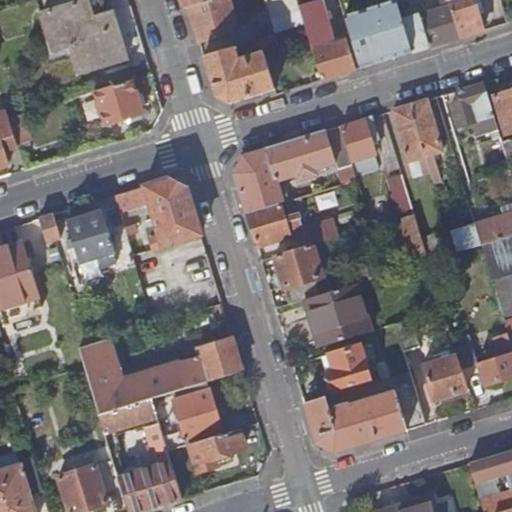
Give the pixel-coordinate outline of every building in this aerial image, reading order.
[(238,23),(230,0),(207,0),(189,6),(201,42),(233,32),(231,25),(238,23)] [(302,13),(298,0),(267,0),(277,31),(306,22),(302,13)] [(396,0),(372,7),(370,0),(340,0),(362,68),(379,63),(377,57),(386,54),(388,60),(414,52),(405,23),(404,20),(398,0),(396,0)] [(484,13),(480,0),(450,0),(452,5),(462,38),(485,30),(480,15),(484,13)] [(88,1),(41,15),(52,52),(70,47),(79,74),(126,60),(112,13),(93,19),(88,1)] [(462,38),(452,5),(404,20),(405,23),(414,52),(462,38)] [(357,70),(348,41),(336,45),(329,20),(324,22),(319,7),(302,13),(306,22),(324,80),(357,70)] [(275,34),(261,38),(263,45),(277,41),(275,34)] [(276,89),(265,51),(240,58),(236,47),(206,56),(218,96),(231,102),(276,89)] [(143,114),(133,80),(95,92),(105,125),(143,114)] [(477,137),(498,131),(483,83),(456,91),(460,103),(452,106),(459,127),(472,124),(477,137)] [(511,91),(493,98),(505,134),(511,132),(511,91)] [(429,173),(432,182),(438,180),(431,156),(442,153),(426,100),(409,106),(429,173)] [(429,173),(409,106),(392,111),(408,163),(418,160),(422,174),(429,173)] [(18,145),(10,118),(8,112),(0,114),(0,169),(8,167),(3,149),(18,145)] [(33,140),(25,113),(10,118),(18,145),(33,140)] [(377,139),(370,117),(340,127),(351,163),(375,156),(370,142),(377,139)] [(297,181),(316,175),(315,170),(336,164),(342,184),(356,179),(355,177),(351,163),(340,127),(244,156),(234,174),(246,214),(278,204),(282,203),(276,181),(296,175),(297,181)] [(379,169),(375,156),(351,163),(355,177),(379,169)] [(418,160),(408,163),(413,178),(422,174),(418,160)] [(508,198),(511,196),(511,177),(510,171),(500,174),(508,198)] [(408,196),(402,175),(388,180),(399,219),(404,217),(414,214),(408,196)] [(129,208),(148,203),(158,236),(148,239),(152,249),(201,235),(187,189),(168,180),(113,196),(117,210),(129,206),(129,208)] [(282,203),(278,204),(280,209),(302,202),(300,197),(282,203)] [(278,204),(246,214),(256,247),(302,233),(296,213),(283,218),(280,209),(278,204)] [(78,263),(98,257),(100,266),(115,262),(112,253),(114,253),(107,229),(101,211),(66,222),(78,263)] [(481,246),(511,237),(511,213),(475,225),(481,246)] [(412,268),(428,263),(421,238),(414,214),(404,217),(397,220),(412,268)] [(45,244),(60,239),(52,215),(37,219),(45,244)] [(307,227),(313,246),(339,238),(334,219),(307,227)] [(459,253),(481,246),(475,225),(452,233),(459,253)] [(428,263),(454,255),(448,237),(434,242),(433,235),(421,238),(428,263)] [(492,281),(511,274),(511,237),(481,246),(484,258),(492,281)] [(22,242),(0,248),(0,312),(4,325),(25,319),(24,313),(42,308),(22,242)] [(304,300),(322,294),(318,279),(322,277),(313,246),(275,257),(289,304),(304,300)] [(432,274),(484,258),(481,246),(459,253),(454,255),(428,263),(432,274)] [(356,285),(379,278),(374,263),(334,276),(338,290),(356,285)] [(432,297),(424,270),(406,275),(414,302),(432,297)] [(325,347),(371,333),(356,285),(338,290),(322,294),(304,300),(312,324),(317,322),(325,347)] [(413,320),(395,325),(403,352),(421,347),(413,320)] [(485,387),(511,378),(511,347),(510,342),(508,334),(494,338),(499,353),(482,358),(484,362),(479,364),(471,337),(453,342),(455,350),(461,370),(476,365),(478,369),(480,369),(485,387)] [(98,415),(151,398),(242,371),(232,338),(197,349),(200,358),(180,364),(179,361),(122,379),(109,338),(102,341),(87,345),(78,348),(83,367),(98,415)] [(370,381),(359,346),(329,355),(333,369),(326,371),(333,393),(370,381)] [(434,402),(468,391),(461,370),(455,350),(446,353),(448,360),(423,367),(434,402)] [(333,369),(329,355),(322,357),(326,371),(333,369)] [(333,453),(425,425),(413,385),(394,391),(395,392),(349,406),(348,404),(329,410),(326,398),(304,405),(317,444),(333,453)] [(208,391),(173,401),(185,441),(220,431),(208,391)] [(127,511),(139,511),(182,499),(168,453),(151,398),(98,415),(109,449),(115,448),(119,447),(113,429),(141,420),(155,465),(136,471),(117,477),(127,511)] [(239,430),(251,426),(248,415),(222,423),(226,434),(239,430)] [(214,457),(244,448),(239,430),(226,434),(187,446),(195,473),(216,466),(214,457)] [(117,477),(136,471),(133,463),(121,467),(115,448),(109,449),(117,477)] [(0,471),(20,465),(18,460),(15,450),(0,454),(0,471)] [(483,511),(496,511),(511,507),(511,450),(507,452),(468,464),(483,511)] [(44,492),(32,454),(18,460),(20,465),(0,471),(0,511),(35,511),(30,496),(44,492)] [(68,473),(57,477),(67,511),(78,511),(107,503),(94,465),(76,471),(74,466),(66,468),(68,473)] [(436,511),(432,495),(377,511),(436,511)]
